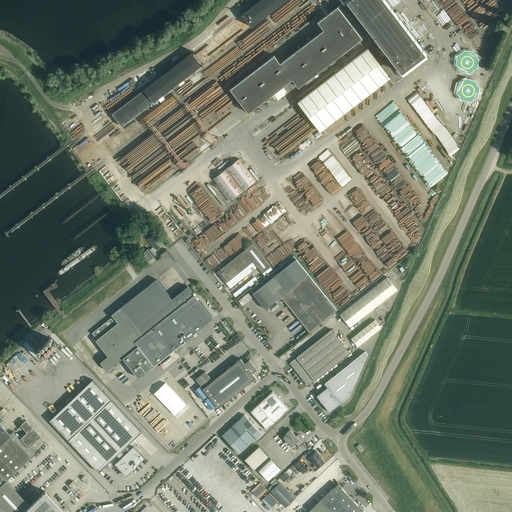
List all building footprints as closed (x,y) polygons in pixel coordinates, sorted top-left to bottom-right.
[(428,56),(384,0),(344,0),(317,21),(324,30),(281,64),(274,55),(230,89),(249,113),(293,79),(299,87),(339,56),(355,44),(371,32),(380,44),(404,75),(428,56)] [(251,27),(286,0),(260,0),(242,15),(251,27)] [(144,89),(113,113),(122,126),(154,102),(158,98),(161,102),(165,99),(162,95),(175,86),(178,83),(180,86),(185,83),(183,80),(203,64),(194,52),(144,89)] [(489,56),(476,64),(479,70),(483,67),(486,70),(492,67),(489,63),(492,61),(489,56)] [(158,74),(165,68),(162,64),(155,70),(158,74)] [(151,69),(141,77),(146,83),(155,75),(151,69)] [(417,107),(426,99),(422,95),(413,102),(417,107)] [(75,117),(82,126),(85,124),(78,115),(75,117)] [(140,143),(124,154),(128,159),(134,155),(138,161),(151,153),(144,143),(142,145),(140,143)] [(244,190),(256,181),(239,159),(227,168),(244,190)] [(231,201),(243,191),(226,169),(213,178),(231,201)] [(253,211),(273,197),(265,187),(250,198),(256,206),(254,208),(250,208),(250,210),(247,212),(245,212),(245,214),(239,215),(239,218),(236,219),(237,222),(238,223),(239,223),(246,218),(246,217),(249,216),(249,214),(253,211)] [(183,203),(176,209),(187,222),(194,231),(203,223),(188,206),(187,207),(183,203)] [(155,248),(161,244),(154,234),(148,239),(155,248)] [(223,264),(238,250),(231,243),(227,247),(226,246),(216,255),(223,264)] [(271,267),(252,244),(217,272),(226,283),(253,261),(263,273),(271,267)] [(150,249),(149,248),(142,253),(149,261),(155,256),(154,254),(156,252),(152,248),(150,249)] [(337,310),(294,256),(250,290),(265,309),(281,296),(309,332),(317,325),(337,310)] [(209,260),(207,262),(214,270),(216,267),(209,260)] [(350,327),(369,312),(397,290),(387,277),(340,314),(350,327)] [(138,377),(154,365),(174,350),(176,353),(196,337),(194,334),(213,318),(200,302),(195,295),(194,293),(193,293),(188,286),(172,299),(156,279),(121,307),(112,315),(118,322),(116,324),(97,339),(95,340),(108,356),(100,362),(107,370),(113,366),(123,358),(126,362),(138,377)] [(242,305),(252,298),(248,293),(238,301),(242,305)] [(97,339),(116,324),(111,318),(92,333),(97,339)] [(381,328),(375,320),(351,339),(357,347),(381,328)] [(290,363),(308,386),(314,380),(314,381),(349,353),(331,329),(296,357),(296,358),(290,363)] [(40,363),(44,359),(27,341),(23,344),(40,363)] [(327,387),(317,396),(330,412),(341,403),(349,396),(368,354),(365,351),(325,383),(327,387)] [(15,356),(11,359),(20,369),(24,366),(15,356)] [(245,363),(241,359),(213,381),(205,371),(196,379),(218,408),(256,378),(252,373),(257,369),(249,359),(245,363)] [(130,472),(145,458),(134,446),(137,442),(134,439),(141,431),(93,380),(50,420),(99,472),(107,464),(111,468),(115,464),(124,473),(126,475),(130,472)] [(165,383),(154,393),(175,415),(186,404),(165,383)] [(267,429),(289,409),(272,391),(250,411),(267,429)] [(0,511),(65,511),(45,490),(29,505),(11,486),(6,480),(34,453),(33,452),(29,448),(41,436),(37,433),(32,427),(25,420),(20,425),(22,427),(24,430),(26,432),(20,438),(13,431),(10,434),(0,423),(0,421),(3,419),(0,415),(0,511)] [(230,428),(222,435),(239,454),(247,447),(254,440),(261,433),(244,415),(237,421),(230,428)] [(296,436),(290,429),(287,432),(286,432),(287,433),(283,438),(293,449),(294,448),(296,450),(305,442),(298,434),(296,436)] [(361,453),(362,452),(364,450),(359,444),(356,447),(361,453)] [(254,469),(268,456),(259,446),(245,459),(254,469)] [(310,448),(301,457),(303,458),(312,450),(310,448)] [(318,468),(320,465),(324,462),(319,455),(316,451),(309,457),(315,464),(313,465),(313,467),(314,468),(315,469),(317,467),(318,468)] [(270,458),(258,469),(257,469),(268,481),(280,469),(270,458)] [(73,481),(69,485),(73,490),(77,486),(73,481)] [(279,484),(271,491),(286,507),(294,500),(279,484)] [(361,511),(363,510),(359,506),(342,488),(339,484),(338,484),(337,484),(333,488),(334,488),(320,500),(307,511),(361,511)]
